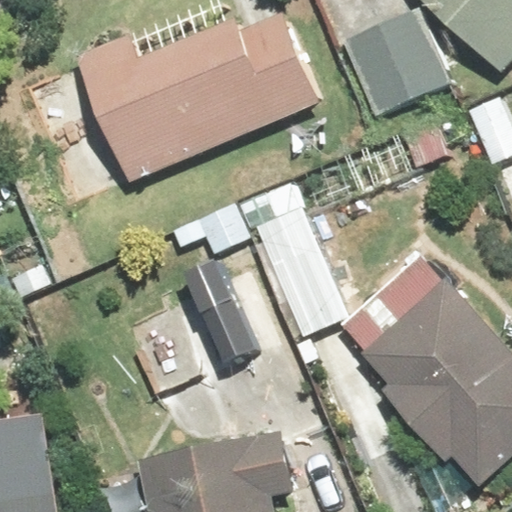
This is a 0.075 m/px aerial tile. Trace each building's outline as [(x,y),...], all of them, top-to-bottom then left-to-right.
[(0,0),(0,37),(28,17),(15,0),(0,0)] [(511,89),(511,0),(400,0),(505,97),(511,89)] [(413,22),(341,58),(381,136),(453,100),(413,22)] [(149,38),(76,62),(123,198),(324,129),(289,26),(160,70),(149,38)] [(511,98),(486,110),(511,169),(511,98)] [(229,256),(268,240),(254,205),(184,234),(192,252),(222,239),(229,256)] [(56,270),(22,285),(47,345),(82,330),(56,270)] [(256,277),(176,309),(219,417),(299,385),(256,277)] [(511,362),(446,287),(353,368),(478,511),(490,511),(511,493),(511,362)] [(72,511),(62,429),(0,436),(0,511),(72,511)] [(278,511),(268,443),(140,463),(147,511),(278,511)]
